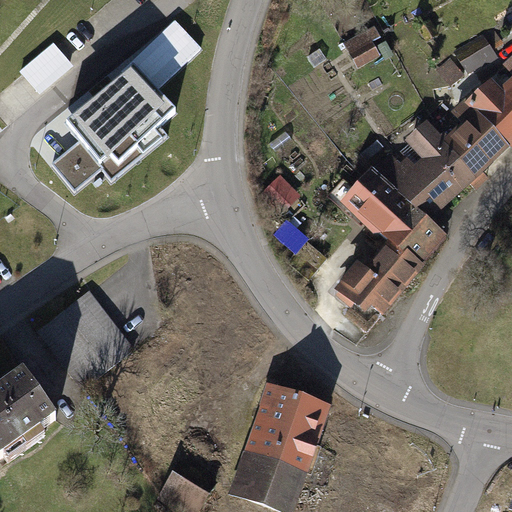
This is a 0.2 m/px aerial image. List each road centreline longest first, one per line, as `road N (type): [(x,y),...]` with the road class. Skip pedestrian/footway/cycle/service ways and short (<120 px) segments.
road 1 (residential): [(222,166),(242,239),(275,294),(325,351),(383,392)]
road 2 (residential): [(222,166),(0,308)]
road 3 (residential): [(383,392),(458,250),(511,177)]
road 4 (residential): [(254,0),(222,166)]
